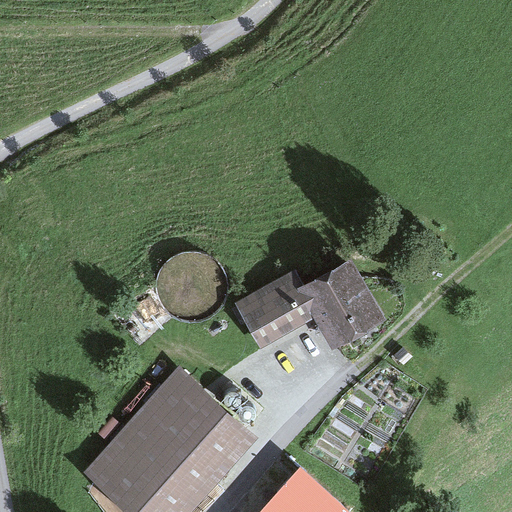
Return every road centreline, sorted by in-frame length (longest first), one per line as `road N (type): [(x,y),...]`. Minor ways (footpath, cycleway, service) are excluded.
road 1 (track): [(217,511),(355,367),(511,234)]
road 2 (track): [(0,29),(235,30)]
